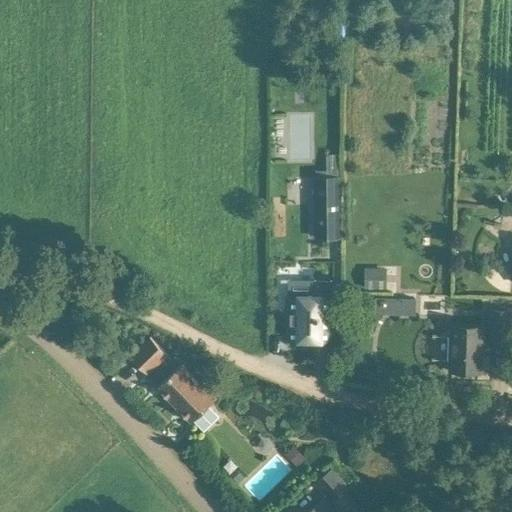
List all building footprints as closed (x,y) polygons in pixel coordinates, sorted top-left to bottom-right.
[(327,177),(315,177),(315,217),(339,217),(338,155),(326,155),(327,177)] [(371,252),(370,270),(398,271),(399,253),(371,252)] [(365,271),(365,287),(386,287),(386,271),(365,271)] [(288,295),(287,339),(331,340),(332,280),(314,280),(314,296),(288,295)] [(380,310),(391,310),(391,299),(380,299),(380,310)] [(481,326),(451,325),(449,371),(481,371),(482,343),(490,343),(490,345),(508,346),(509,311),(491,310),(491,321),(481,321),(481,326)] [(151,337),(130,356),(148,374),(168,354),(151,337)] [(181,364),(158,387),(191,422),(193,420),(204,431),(219,416),(209,405),(224,390),(212,379),(203,387),(181,364)] [(294,445),(285,454),(297,466),(305,457),(294,445)] [(315,482),(332,503),(351,486),(333,465),(315,482)] [(333,511),(322,499),(307,511),(333,511)]
